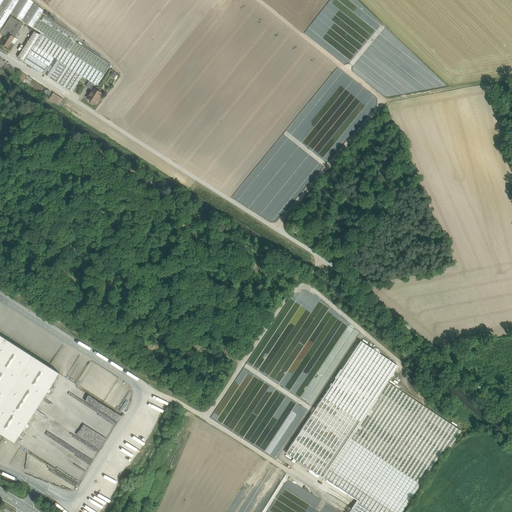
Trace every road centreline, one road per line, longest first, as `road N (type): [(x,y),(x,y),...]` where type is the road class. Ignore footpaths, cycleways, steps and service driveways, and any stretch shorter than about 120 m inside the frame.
road 1 (unclassified): [(0,54),(320,257),(511,414)]
road 2 (track): [(277,231),(390,98)]
road 3 (track): [(390,98),(511,76)]
